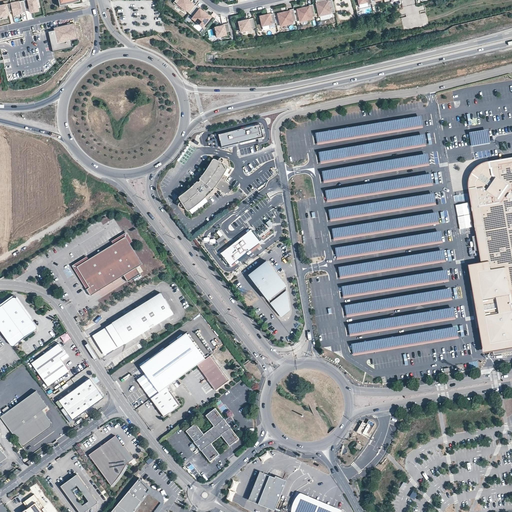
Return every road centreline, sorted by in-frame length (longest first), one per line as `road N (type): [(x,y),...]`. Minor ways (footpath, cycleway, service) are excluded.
road 1 (residential): [(307,321),(275,134),(280,120),(511,68)]
road 2 (primary): [(180,139),(217,111),(511,42)]
road 3 (primary): [(511,34),(291,85),(192,89),(175,81)]
road 4 (tertiary): [(106,174),(133,193),(261,362),(269,387)]
road 5 (tertiary): [(265,345),(163,211),(155,187),(163,161)]
road 6 (residential): [(121,401),(56,304),(0,286)]
road 7 (tertiary): [(348,417),(511,385)]
road 8 (tertiary): [(511,373),(397,393),(347,388)]
road 9 (residential): [(0,491),(121,401)]
road 10 (residential): [(204,494),(170,465),(121,401)]
